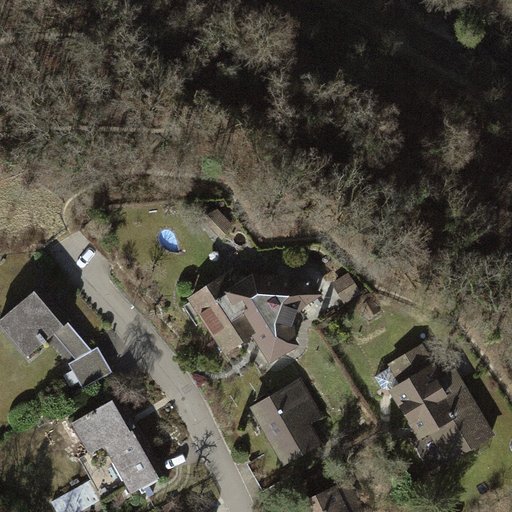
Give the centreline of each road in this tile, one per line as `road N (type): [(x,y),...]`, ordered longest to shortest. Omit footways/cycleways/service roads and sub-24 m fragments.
road 1 (residential): [(245,511),(183,391),(64,247)]
road 2 (track): [(321,0),(511,120)]
